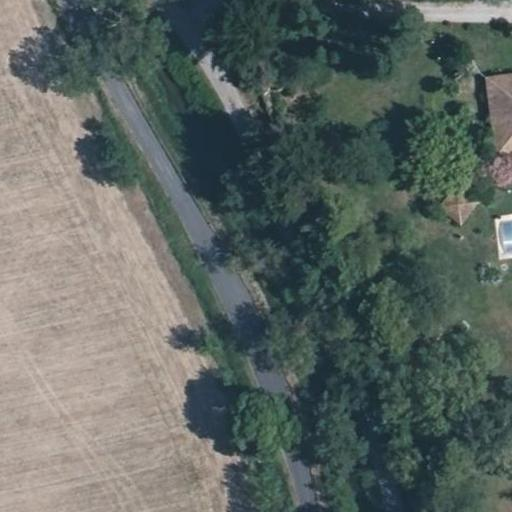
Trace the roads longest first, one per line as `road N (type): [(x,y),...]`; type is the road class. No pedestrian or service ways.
road 1 (unclassified): [(393,511),(378,449),(236,91),(162,0)]
road 2 (unclassified): [(74,0),(215,263),(302,483),(306,511)]
